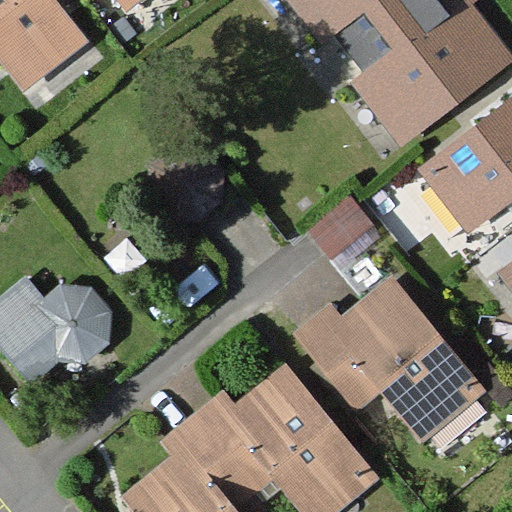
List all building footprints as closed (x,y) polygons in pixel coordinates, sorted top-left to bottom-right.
[(0,0),(0,41),(32,82),(88,38),(58,0),(0,0)] [(378,0),(391,15),(409,0),(295,0),(320,33),(362,0),(378,0)] [(409,0),(391,15),(412,41),(360,82),(404,139),(511,54),(511,44),(476,0),(409,0)] [(356,6),(335,23),(360,53),(381,35),(356,6)] [(511,97),(424,165),(468,222),(511,187),(511,97)] [(205,141),(175,140),(156,155),(146,179),(159,208),(191,217),(218,202),(223,166),(205,141)] [(349,192),(311,224),(333,251),(371,219),(349,192)] [(46,291),(27,269),(0,291),(0,335),(35,378),(62,355),(88,356),(110,336),(111,305),(91,283),(61,279),(46,291)] [(473,373),(394,279),(342,324),(327,306),(300,328),(323,355),(311,365),(353,414),(383,387),(423,434),(483,383),(473,373)] [(224,389),(194,413),(252,485),(279,464),(317,511),(324,511),(376,470),(287,359),(234,401),(224,389)] [(511,387),(487,360),(473,373),(483,383),(502,401),(511,391),(511,387)] [(252,485),(194,413),(165,436),(176,450),(127,489),(145,511),(236,511),(230,503),(252,485)]
